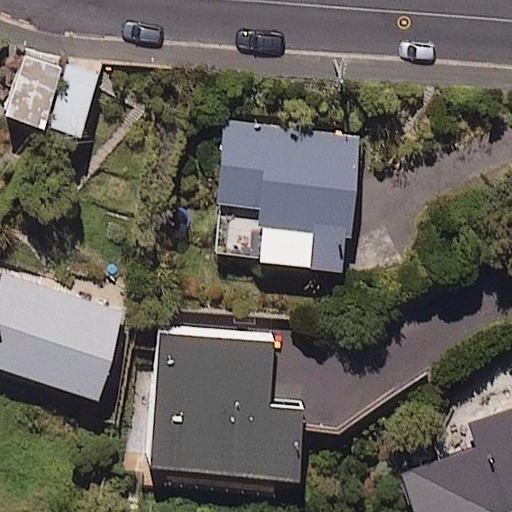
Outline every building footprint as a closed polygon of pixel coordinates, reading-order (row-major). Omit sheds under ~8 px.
[(55,59),(22,43),(0,89),(0,96),(31,111),(55,59)] [(92,67),(61,56),(42,110),(72,121),(92,67)] [(352,133),(219,118),(211,190),(254,195),(249,243),(339,253),(352,133)] [(113,302),(0,267),(0,355),(88,383),(113,302)] [(266,331),(151,321),(139,447),(157,449),(156,467),(261,476),(263,461),(294,463),(297,425),(289,425),(292,395),(260,392),(266,331)] [(511,492),(511,393),(461,410),(468,433),(392,457),(409,511),(506,511),(502,496),(511,492)]
